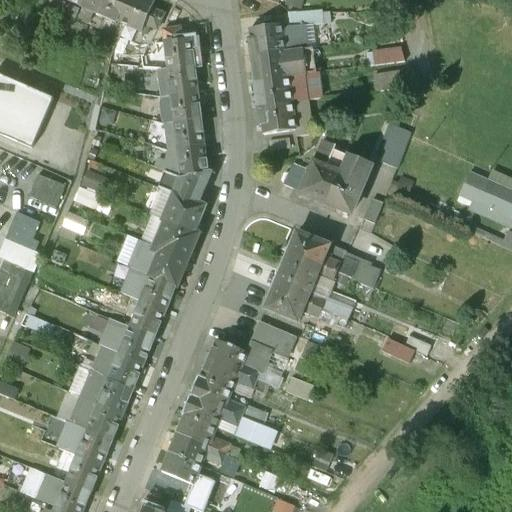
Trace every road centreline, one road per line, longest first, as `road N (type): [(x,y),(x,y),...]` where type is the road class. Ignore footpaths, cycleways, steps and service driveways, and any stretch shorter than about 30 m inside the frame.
road 1 (residential): [(115,511),(209,287),(233,190)]
road 2 (track): [(335,511),(511,323)]
road 3 (residential): [(233,190),(221,3)]
